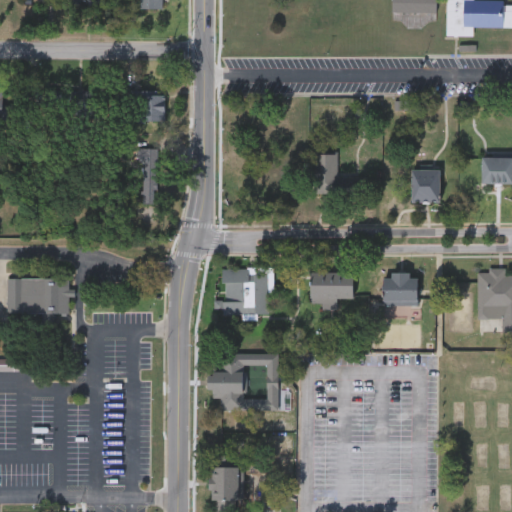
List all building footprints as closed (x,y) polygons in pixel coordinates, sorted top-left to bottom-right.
[(437,0),(437,12),(392,12),(392,0),(437,0)] [(511,27),(472,27),(472,35),(447,35),(447,0),(505,0),(505,5),(511,5),(511,27)] [(165,121),(137,121),(137,105),(125,105),(125,91),(165,91),(165,121)] [(0,92),(3,92),(3,105),(12,105),(11,119),(0,118),(0,92)] [(139,148),(159,148),(160,198),(140,199),(139,148)] [(338,155),(338,178),(368,177),(368,197),(314,198),(314,156),(338,155)] [(511,186),(483,186),(483,159),(511,159),(511,186)] [(440,171),(440,204),(413,204),(413,171),(440,171)] [(270,313),(221,314),(221,266),(270,266),(270,313)] [(511,273),(511,329),(504,329),(504,317),(479,317),(478,268),(505,268),(505,273),(511,273)] [(312,270),(354,270),(354,299),(312,299),(312,270)] [(419,303),(384,303),(384,271),(419,271),(419,303)] [(6,276),(68,276),(68,312),(51,312),(51,318),(6,318),(6,276)] [(279,409),(221,409),(221,397),(208,397),(208,353),(279,353),(279,409)] [(211,511),(212,465),(242,465),(242,511),(211,511)]
